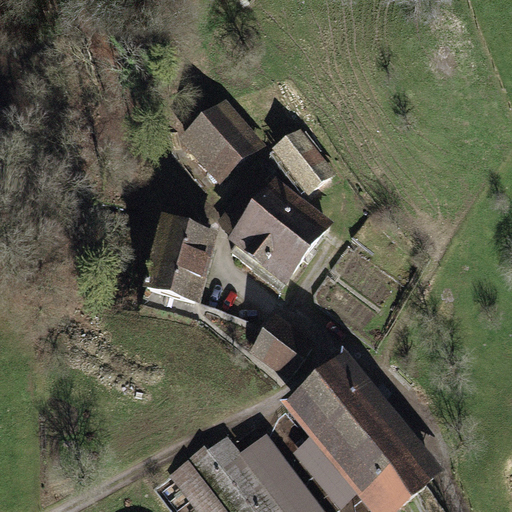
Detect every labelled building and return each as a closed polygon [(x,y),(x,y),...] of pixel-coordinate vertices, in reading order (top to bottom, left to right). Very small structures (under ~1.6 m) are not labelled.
[(224,99),(178,141),(219,185),(265,144),(224,99)] [(300,132),(273,155),(308,197),(336,175),(300,132)] [(238,229),(226,245),(284,288),(333,222),(275,179),(261,198),(238,229)] [(161,217),(141,289),(199,305),(219,233),(161,217)] [(317,344),(276,316),(250,353),(291,382),(317,344)] [(282,406),(370,511),(397,511),(445,472),(345,353),(282,406)] [(205,447),(168,474),(196,511),(323,511),(267,436),(242,455),(228,437),(208,451),(205,447)]
